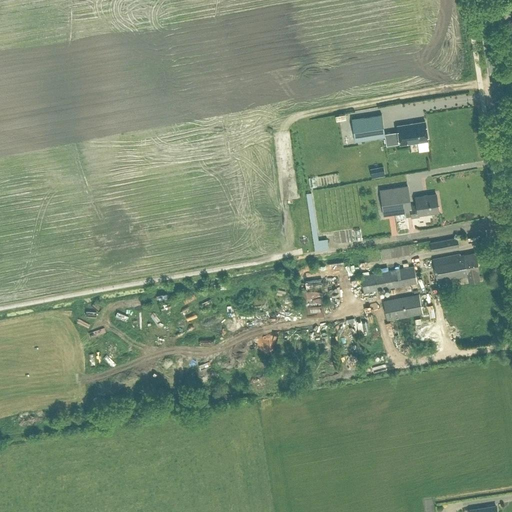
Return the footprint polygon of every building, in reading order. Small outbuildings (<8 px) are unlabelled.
[(385,136),(381,114),(351,118),(354,141),(385,136)] [(397,125),(400,144),(428,140),(425,121),(397,125)] [(335,160),(339,187),(402,177),(398,151),(335,160)] [(295,175),(298,184),(309,179),(305,171),(295,175)] [(436,194),(415,197),(416,205),(410,206),(407,186),(380,190),(383,215),(395,213),(395,219),(405,218),(405,216),(411,216),(411,217),(418,216),(418,214),(438,211),(436,194)] [(405,226),(370,227),(371,235),(405,234),(405,226)] [(457,236),(430,242),(431,251),(459,246),(457,236)] [(460,255),(460,253),(432,258),(437,282),(467,276),(468,280),(479,278),(478,270),(479,270),(475,252),(460,255)] [(414,265),(360,274),(363,292),(417,283),(414,265)] [(300,273),(301,279),(314,277),(313,271),(300,273)] [(322,286),(321,280),(305,282),(306,288),(322,286)] [(325,312),(324,308),(323,299),(321,287),(299,289),(303,315),(325,312)] [(193,290),(184,297),(188,303),(198,297),(193,290)] [(423,313),(419,293),(383,300),(386,320),(423,313)] [(273,311),(265,315),(270,325),(279,320),(273,311)] [(266,321),(263,312),(240,319),(243,329),(266,321)] [(301,326),(310,321),(308,317),(299,322),(301,326)] [(294,319),(281,321),(282,329),(295,326),(294,319)]
